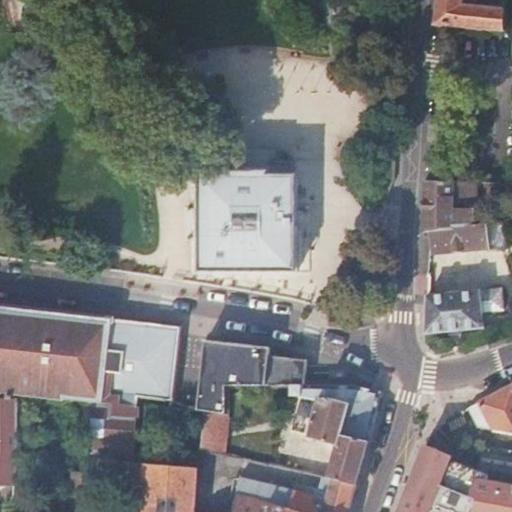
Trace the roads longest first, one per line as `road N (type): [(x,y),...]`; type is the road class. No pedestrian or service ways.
road 1 (residential): [(407,364),(295,326),(0,286)]
road 2 (residential): [(407,364),(420,0)]
road 3 (residential): [(367,511),(408,398),(407,364)]
